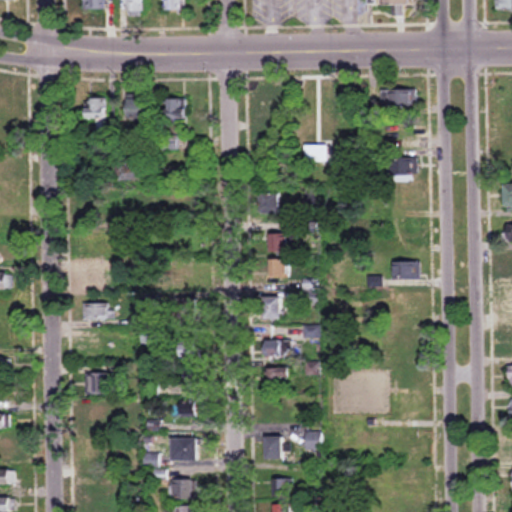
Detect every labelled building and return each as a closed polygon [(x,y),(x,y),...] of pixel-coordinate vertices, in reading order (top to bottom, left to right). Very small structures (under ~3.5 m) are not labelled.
[(106,0),(84,0),(85,10),(106,10),(106,0)] [(127,0),(127,16),(144,16),(144,0),(127,0)] [(187,13),(186,0),(166,0),(166,13),(187,13)] [(380,0),(381,7),(394,6),(394,17),(407,17),(407,6),(413,6),(413,0),(380,0)] [(384,107),(416,107),(416,90),(384,90),(384,107)] [(16,92),(0,91),(0,121),(16,121),(16,92)] [(308,119),(329,119),(329,96),(308,96),(308,119)] [(96,121),(96,132),(108,132),(108,99),(89,99),(89,121),(96,121)] [(167,99),(167,125),(188,125),(188,99),(167,99)] [(149,100),(130,100),(130,117),(149,117),(149,100)] [(267,117),(287,117),(287,100),(267,100),(267,117)] [(419,139),(419,123),(397,123),(397,139),(419,139)] [(418,159),(391,159),(391,182),(418,182),(418,159)] [(0,178),(15,178),(15,163),(0,163),(0,178)] [(0,205),(15,205),(15,191),(0,191),(0,205)] [(281,215),(281,193),(263,193),(263,215),(281,215)] [(395,210),(419,210),(419,194),(395,194),(395,210)] [(179,195),(179,215),(197,215),(197,195),(179,195)] [(102,215),(102,199),(81,199),(81,215),(102,215)] [(84,251),(107,251),(107,231),(84,231),(84,251)] [(292,254),(292,234),(272,234),(272,254),(292,254)] [(0,262),(12,263),(12,247),(0,246),(0,262)] [(272,278),(290,278),(290,260),(272,260),(272,278)] [(422,263),(396,263),(396,280),(422,280),(422,263)] [(111,269),(83,269),(83,285),(111,285),(111,269)] [(14,275),(0,275),(0,291),(14,292),(14,275)] [(284,321),(284,298),(265,298),(265,321),(284,321)] [(197,300),(181,300),(181,321),(198,321),(197,300)] [(397,301),(397,315),(419,315),(419,301),(397,301)] [(13,303),(0,303),(0,317),(14,317),(13,303)] [(116,321),(116,304),(84,304),(84,321),(116,321)] [(0,345),(9,345),(9,331),(0,331),(0,345)] [(419,351),(419,332),(399,332),(399,351),(419,351)] [(113,356),(113,338),(91,338),(91,356),(113,356)] [(267,341),(267,359),(292,359),(292,341),(267,341)] [(182,345),(182,359),(200,359),(200,345),(182,345)] [(0,373),(11,374),(11,359),(0,358),(0,373)] [(401,387),(424,387),(424,366),(401,366),(401,387)] [(269,416),(292,416),(292,369),(269,369),(269,416)] [(91,395),(114,395),(114,374),(91,374),(91,395)] [(386,392),(386,376),(355,377),(355,393),(386,392)] [(183,419),(203,418),(202,402),(182,402),(183,419)] [(116,426),(116,407),(92,407),(92,426),(116,426)] [(10,415),(0,415),(0,430),(10,430),(10,415)] [(324,432),(308,432),(308,450),(324,450),(324,432)] [(286,438),(267,438),(267,461),(286,461),(286,438)] [(174,439),(174,462),(201,462),(201,439),(174,439)] [(15,443),(0,443),(0,458),(15,459),(15,443)] [(91,445),(91,460),(114,460),(114,445),(91,445)] [(0,485),(18,486),(18,471),(0,471),(0,485)] [(86,495),(113,495),(113,480),(86,480),(86,495)] [(275,500),(294,500),(294,480),(275,480),(275,500)] [(171,500),(198,500),(198,481),(171,481),(171,500)] [(0,511),(14,511),(15,500),(0,499),(0,511)]
